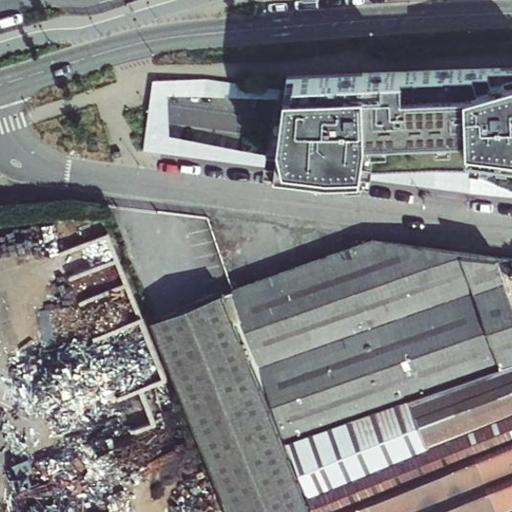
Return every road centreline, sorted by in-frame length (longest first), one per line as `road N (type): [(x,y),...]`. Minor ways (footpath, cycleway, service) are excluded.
road 1 (residential): [(511,227),(78,171),(21,148),(0,113)]
road 2 (tertiary): [(511,12),(168,38),(0,88)]
